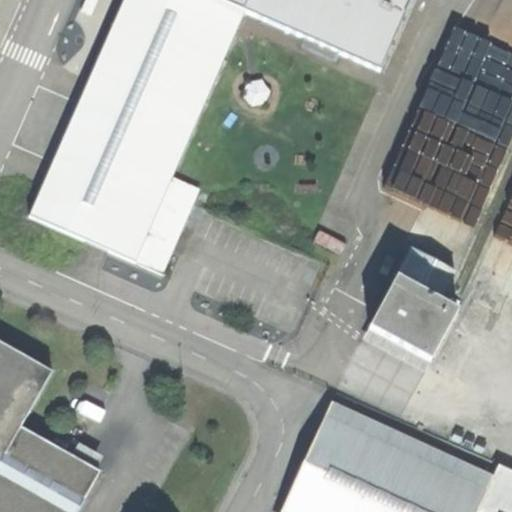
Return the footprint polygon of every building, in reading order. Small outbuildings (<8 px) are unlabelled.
[(244,13),(214,0),(124,0),(29,218),(134,264),(171,180),(244,13)] [(214,0),(244,13),(313,43),(311,47),(328,55),(330,51),(380,73),(412,0),(411,0),(214,0)] [(171,180),(134,264),(161,276),(199,193),(171,180)] [(412,250),(369,330),(430,363),(458,312),(439,302),(455,273),(412,250)] [(0,511),(78,511),(100,474),(21,429),(52,374),(0,344),(0,511)] [(482,511),(500,472),(341,398),(287,511),(482,511)] [(511,511),(511,469),(503,466),(500,472),(482,511),(511,511)]
